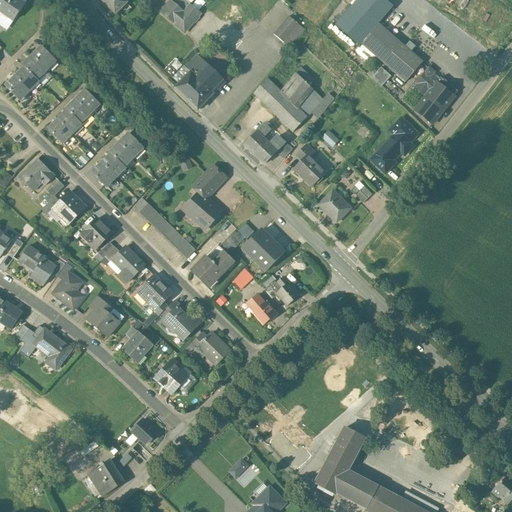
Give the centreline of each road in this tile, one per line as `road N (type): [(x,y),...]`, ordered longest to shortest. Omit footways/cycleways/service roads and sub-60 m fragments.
road 1 (primary): [(349,272),(115,48),(82,0)]
road 2 (residential): [(258,360),(0,105)]
road 3 (unclassified): [(511,52),(349,272)]
road 4 (residential): [(182,435),(98,352),(0,278)]
road 5 (primary): [(511,431),(349,272)]
road 6 (residential): [(349,272),(258,360)]
